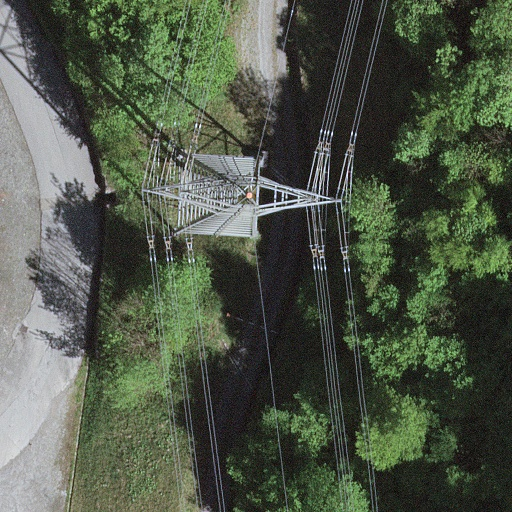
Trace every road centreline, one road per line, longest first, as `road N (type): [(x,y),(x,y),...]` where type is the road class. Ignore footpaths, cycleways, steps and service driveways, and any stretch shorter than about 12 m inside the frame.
road 1 (track): [(220,511),(235,397),(271,297),(287,204),(276,0)]
road 2 (tertiary): [(0,7),(55,126),(72,209),(56,329),(0,423)]
